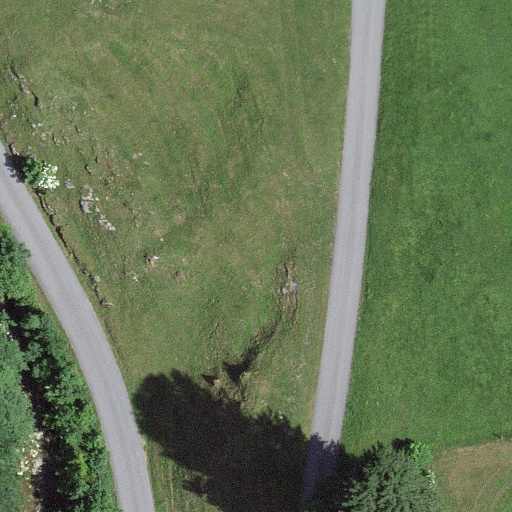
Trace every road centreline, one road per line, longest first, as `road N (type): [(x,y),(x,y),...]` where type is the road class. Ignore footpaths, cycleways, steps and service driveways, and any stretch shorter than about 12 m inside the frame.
road 1 (unclassified): [(316,511),(352,251),(373,0)]
road 2 (unclassified): [(137,511),(121,435),(81,323),(0,171)]
